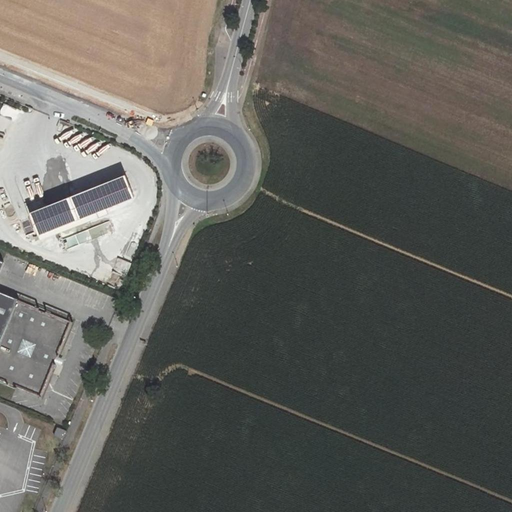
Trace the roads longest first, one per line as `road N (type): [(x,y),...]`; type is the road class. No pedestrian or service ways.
road 1 (tertiary): [(162,263),(57,511)]
road 2 (unknown): [(0,229),(18,246),(53,258),(118,240),(145,196),(142,178),(113,152)]
road 3 (tertiary): [(0,77),(121,127)]
